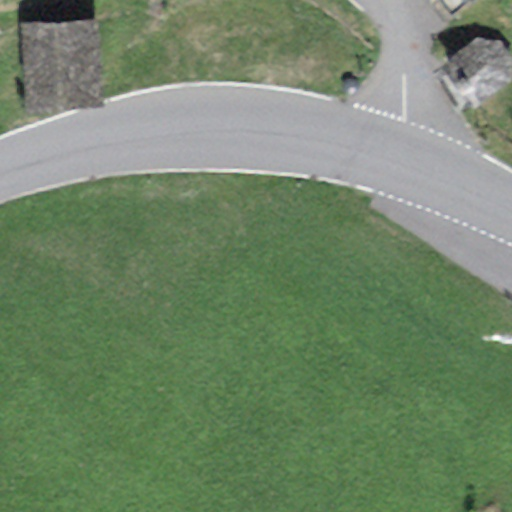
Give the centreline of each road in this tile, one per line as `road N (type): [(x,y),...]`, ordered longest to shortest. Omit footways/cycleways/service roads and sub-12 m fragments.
road 1 (tertiary): [(413,155),(282,121),(191,119),(59,142),(0,165)]
road 2 (residential): [(413,155),(424,106),(413,61),(378,0)]
